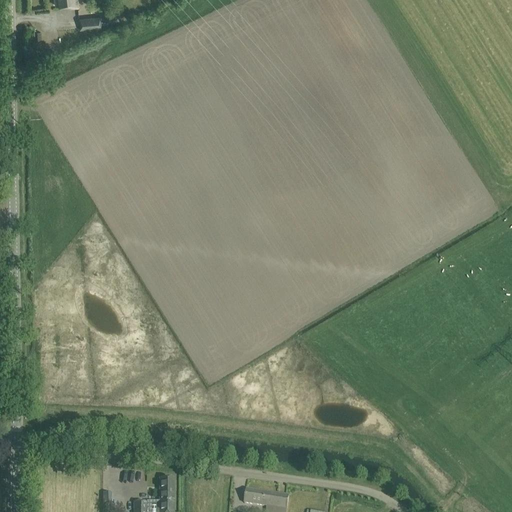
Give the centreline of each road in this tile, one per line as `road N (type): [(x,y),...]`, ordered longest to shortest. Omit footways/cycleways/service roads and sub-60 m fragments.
road 1 (tertiary): [(16,446),(9,0)]
road 2 (unclassified): [(405,511),(370,491),(338,485),(16,446)]
